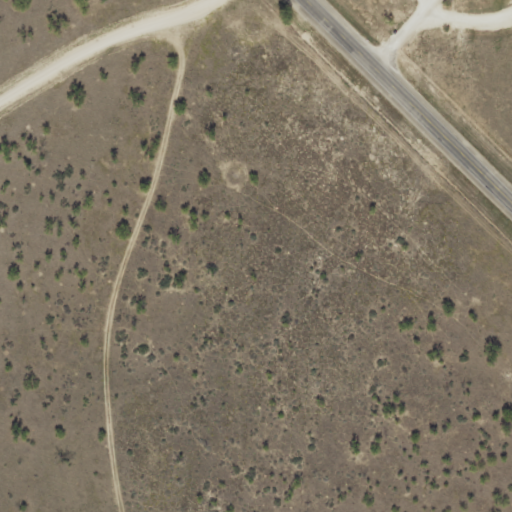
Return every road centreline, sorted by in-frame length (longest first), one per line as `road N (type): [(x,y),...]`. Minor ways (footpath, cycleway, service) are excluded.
road 1 (residential): [(128,511),(115,466),(80,411),(80,361),(179,100),(234,0)]
road 2 (primary): [(511,231),(275,0)]
road 3 (residential): [(203,0),(0,117)]
